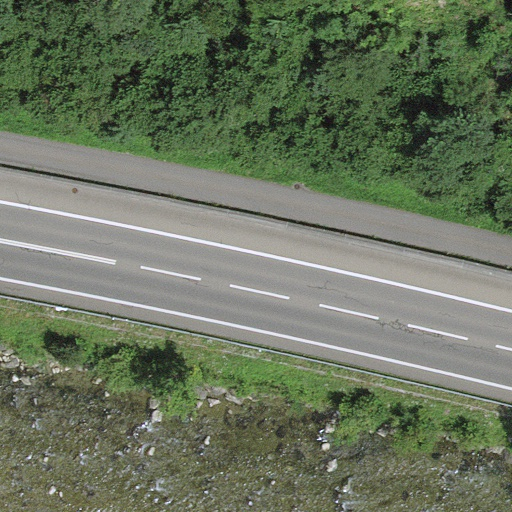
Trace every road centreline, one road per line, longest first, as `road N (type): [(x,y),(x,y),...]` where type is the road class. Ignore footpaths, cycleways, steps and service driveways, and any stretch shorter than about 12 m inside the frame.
road 1 (trunk): [(511,350),(0,241)]
road 2 (unclassified): [(511,253),(0,149)]
